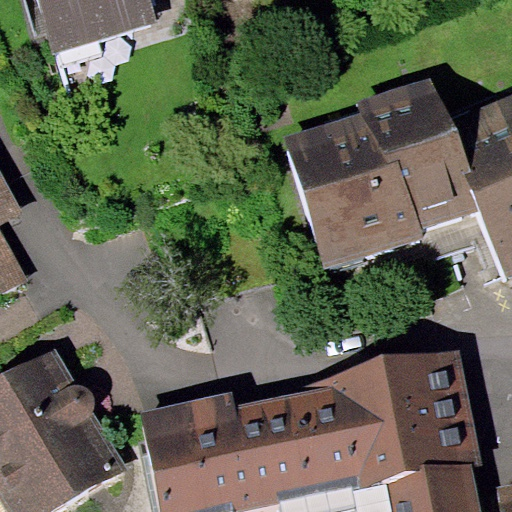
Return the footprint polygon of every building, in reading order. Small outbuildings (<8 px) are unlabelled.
[(40,0),(57,54),(165,22),(158,0),(40,0)] [(374,128),(294,152),(326,269),(434,238),(431,229),(482,213),(511,285),(511,111),(457,134),(440,97),(372,119),(374,128)] [(0,301),(30,286),(0,230),(0,301)] [(482,511),(473,464),(480,463),(457,351),(271,389),(273,402),(241,408),(238,394),(143,413),(163,511),(250,511),(274,507),(274,511),(482,511)] [(0,465),(28,511),(69,511),(133,474),(101,422),(106,413),(104,401),(94,394),(83,396),(61,359),(0,395),(0,465)] [(511,511),(511,501),(500,503),(501,511),(511,511)]
